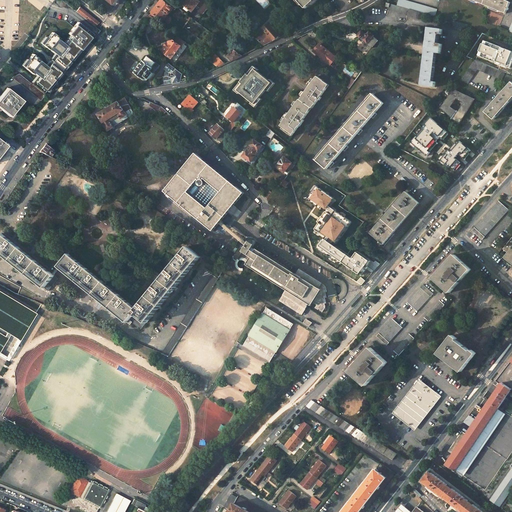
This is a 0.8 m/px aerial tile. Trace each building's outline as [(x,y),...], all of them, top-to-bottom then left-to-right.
[(161,0),(157,6),(168,15),(173,9),(175,11),(178,8),(167,0),(161,0)] [(188,0),(184,6),(192,13),(196,8),(199,10),(198,11),(202,14),(209,6),(205,3),(206,2),(203,0),(188,0)] [(297,0),(305,9),(308,7),(309,8),(315,2),(314,1),(315,0),(297,0)] [(399,0),(397,6),(435,16),(437,10),(401,0),(399,0)] [(471,0),(505,14),(510,2),(504,0),(471,0)] [(387,3),(385,7),(389,8),(388,11),(424,21),(426,14),(387,3)] [(90,24),(93,26),(94,25),(93,24),(94,22),(95,23),(97,22),(77,6),(74,10),(85,19),(90,24)] [(157,6),(152,13),(163,22),(167,24),(169,24),(172,20),(172,18),(168,15),(157,6)] [(451,21),(449,28),(466,32),(468,26),(451,21)] [(63,68),(91,34),(77,22),(67,35),(70,37),(64,45),(57,40),(59,39),(51,33),(47,38),(45,36),(44,37),(46,39),(41,45),(48,50),(55,56),(46,67),(38,61),(39,61),(32,55),(28,60),(26,59),(26,60),(28,61),(23,67),(30,73),(31,72),(36,76),(32,80),(45,90),(59,73),(57,71),(61,66),(63,68)] [(256,39),(257,39),(264,45),(281,37),(269,24),(263,29),(263,31),(256,39)] [(359,28),(355,34),(360,39),(360,40),(362,42),(363,42),(365,41),(368,44),(367,44),(368,45),(370,47),(371,48),(371,47),(372,48),(378,41),(373,37),(374,37),(369,33),(367,35),(365,35),(365,34),(362,32),(362,28),(359,28)] [(433,82),(437,54),(441,54),(442,45),(438,44),(439,35),(442,35),(442,30),(429,28),(421,86),(435,88),(435,82),(433,82)] [(171,39),(161,52),(171,60),(181,46),(171,39)] [(253,44),(258,48),(264,45),(257,39),(253,44)] [(511,51),(483,40),(477,55),(496,63),(496,60),(500,62),(500,64),(509,67),(511,60),(511,52),(511,51)] [(313,52),(321,59),(328,51),(320,44),(313,52)] [(230,57),(234,60),(242,56),(236,52),(230,57)] [(209,61),(218,68),(225,64),(215,55),(209,61)] [(143,62),(135,73),(144,80),(146,78),(148,80),(159,66),(148,58),(144,63),(143,62)] [(504,73),(479,63),(475,61),(461,81),(468,84),(477,70),(501,80),(504,73)] [(187,81),(168,66),(164,70),(169,74),(168,77),(164,77),(166,85),(182,82),(187,81)] [(254,105),(271,83),(255,70),(249,76),(247,75),(241,83),(242,84),(237,90),(254,105)] [(19,74),(11,78),(39,101),(45,95),(43,93),(30,83),(19,74)] [(304,120),(313,108),(314,109),(319,101),(320,102),(322,99),(321,98),(330,86),(320,78),(317,82),(317,83),(315,85),(313,84),(312,83),(309,88),(312,90),(309,94),(306,92),(303,96),(304,97),(301,100),(298,103),(297,102),(291,110),(294,111),(291,115),(288,113),(284,118),(285,119),(287,120),(286,122),(284,123),(281,126),(293,135),(299,127),(300,127),(305,121),(304,120)] [(45,90),(32,80),(30,83),(43,93),(45,90)] [(354,83),(350,80),(345,86),(349,89),(354,83)] [(494,120),(511,98),(511,83),(485,113),(494,120)] [(23,101),(6,88),(0,96),(0,109),(9,117),(23,101)] [(441,109),(453,118),(457,112),(452,107),(457,99),(464,104),(454,120),(460,125),(475,100),(454,90),(441,109)] [(346,150),(344,149),(357,135),(358,136),(360,134),(359,133),(371,119),(372,120),(374,118),(373,117),(383,105),(371,95),(315,161),(326,170),(329,168),(330,168),(332,166),(330,165),(342,151),(344,153),(346,150)] [(198,103),(190,96),(182,104),(192,113),(194,111),(192,110),(198,103)] [(129,106),(131,104),(130,102),(127,104),(125,99),(124,99),(119,102),(98,115),(107,130),(113,127),(113,126),(128,117),(133,114),(130,109),(131,109),(129,106)] [(161,107),(151,102),(150,106),(156,111),(161,107)] [(241,114),(234,108),(227,117),(234,123),(241,114)] [(450,134),(432,117),(425,124),(427,126),(424,129),(423,128),(411,142),(427,156),(439,143),(437,141),(440,138),(442,140),(443,138),(445,140),(450,134)] [(225,131),(228,134),(232,130),(225,124),(222,128),(218,125),(210,134),(216,140),(225,131)] [(251,155),(255,157),(263,146),(254,140),(245,153),(245,155),(249,157),(250,157),(251,155)] [(471,151),(458,140),(440,161),(448,167),(449,166),(454,171),(460,163),(456,159),(457,157),(460,160),(462,157),(465,160),(471,154),(469,153),(471,151)] [(51,151),(44,145),(39,153),(49,157),(53,153),(50,152),(51,151)] [(165,191),(213,230),(218,224),(221,220),(243,193),(196,154),(165,191)] [(294,166),(292,164),(292,163),(284,157),(276,167),(284,173),(287,169),(290,171),(294,166)] [(333,199),(316,186),(307,200),(320,209),(322,206),(333,214),(331,217),(324,212),(321,217),(320,216),(317,222),(318,223),(314,229),(314,230),(319,233),(321,233),(325,236),(324,239),(323,238),(316,248),(329,257),(330,256),(340,264),(342,262),(361,275),(368,267),(372,261),(339,239),(351,222),(328,206),(333,199)] [(274,194),(270,191),(265,198),(269,201),(274,194)] [(406,192),(370,233),(380,242),(379,243),(382,245),(383,244),(384,245),(420,204),(406,192)] [(499,201),(472,230),(482,240),(509,210),(499,201)] [(228,213),(232,216),(238,209),(234,206),(228,213)] [(221,220),(218,224),(231,234),(243,244),(244,242),(245,241),(233,231),(221,220)] [(58,279),(1,234),(0,235),(0,253),(44,289),(44,288),(48,291),(58,279)] [(323,284),(298,268),(297,269),(294,273),(288,270),(289,268),(288,268),(287,269),(282,266),(283,264),(282,264),(281,266),(277,262),(278,261),(277,261),(276,262),(272,259),(272,258),(272,257),(271,259),(266,256),(267,254),(266,254),(265,255),(260,252),(261,251),(260,252),(254,248),(252,250),(248,248),(250,245),(252,241),(253,241),(253,240),(253,239),(253,238),(252,238),(252,237),(251,237),(250,237),(249,237),(248,237),(247,237),(247,238),(247,241),(245,243),(244,242),(243,244),(240,249),(250,255),(244,263),(246,264),(247,263),(252,266),(251,268),(252,268),(252,267),(257,270),(256,271),(257,271),(258,270),(262,273),(261,274),(262,275),(263,273),(267,276),(266,277),(267,278),(268,277),(272,280),(272,281),(273,280),(278,283),(277,284),(278,285),(278,284),(284,287),(283,288),(285,289),(277,300),(298,313),(303,306),(305,307),(307,303),(311,306),(313,307),(311,309),(317,312),(318,311),(322,314),(325,309),(325,306),(325,305),(326,305),(325,298),(325,297),(327,296),(326,294),(326,292),(327,292),(326,288),(326,287),(325,287),(325,286),(324,285),(323,284)] [(511,238),(503,250),(510,255),(508,257),(511,260),(511,238)] [(187,247),(136,309),(134,313),(146,323),(200,257),(187,247)] [(68,254),(58,267),(126,322),(134,313),(136,309),(68,254)] [(434,278),(450,293),(471,270),(455,255),(434,278)] [(168,356),(218,279),(212,275),(161,354),(168,356)] [(417,311),(433,294),(423,285),(407,302),(417,311)] [(35,313),(0,291),(0,348),(9,334),(16,338),(19,340),(35,313)] [(444,305),(439,300),(424,317),(429,322),(444,305)] [(291,325),(264,309),(241,348),(267,364),(291,325)] [(140,330),(146,323),(134,313),(126,322),(130,325),(131,323),(140,330)] [(392,319),(379,333),(389,342),(402,328),(392,319)] [(389,342),(379,333),(377,336),(387,345),(389,342)] [(399,356),(414,338),(409,334),(393,351),(399,356)] [(454,366),(462,372),(476,354),(472,350),(471,351),(457,340),(458,339),(453,336),(439,354),(446,359),(449,362),(454,366)] [(0,353),(0,356),(7,360),(10,354),(19,340),(16,338),(7,353),(5,356),(0,353)] [(371,348),(350,371),(366,386),(387,363),(371,348)] [(278,367),(268,379),(272,383),(283,371),(278,367)] [(409,395),(395,413),(409,424),(409,425),(411,426),(414,428),(416,426),(424,414),(434,402),(438,397),(427,388),(420,382),(417,386),(413,391),(412,390),(409,395)] [(452,456),(446,464),(456,471),(459,467),(500,407),(505,398),(506,397),(508,395),(511,389),(501,382),(500,384),(497,388),(496,390),(489,401),(486,405),(485,407),(483,410),(478,417),(466,435),(462,432),(449,450),(451,451),(454,453),(452,456)] [(259,398),(257,396),(250,403),(253,405),(259,398)] [(322,407),(311,400),(306,406),(366,444),(371,438),(322,407)] [(247,412),(253,405),(250,403),(244,410),(247,412)] [(302,440),(311,427),(304,422),(300,428),(298,426),(296,426),(294,429),(294,430),(297,432),(295,435),(302,440)] [(302,440),(295,435),(285,447),(292,452),(302,440)] [(332,436),(322,449),(329,454),(339,441),(332,436)] [(371,438),(366,444),(393,461),(398,455),(371,438)] [(261,468),(267,473),(277,461),(270,456),(261,468)] [(310,472),(317,478),(326,466),(320,460),(310,472)] [(336,467),(343,473),(346,469),(339,464),(336,467)] [(511,464),(510,466),(511,467),(511,468),(491,500),(500,507),(511,489),(511,464)] [(391,472),(382,466),(378,472),(375,469),(342,511),(359,511),(363,507),(379,487),(391,472)] [(334,470),(341,476),(343,473),(336,467),(334,470)] [(267,473),(261,468),(251,480),(258,485),(267,473)] [(442,496),(449,486),(430,471),(422,481),(434,490),(442,496)] [(317,478),(310,472),(300,485),(307,490),(317,478)] [(89,483),(77,477),(69,492),(78,496),(78,498),(72,499),(70,502),(72,503),(73,503),(74,506),(75,506),(78,507),(78,510),(80,510),(81,509),(83,510),(83,511),(85,511),(86,511),(87,511),(88,511),(94,511),(97,509),(99,509),(101,505),(103,504),(105,502),(103,500),(104,499),(107,499),(108,497),(106,495),(109,491),(106,490),(107,487),(104,486),(102,488),(101,487),(101,485),(99,483),(97,485),(96,485),(97,482),(94,481),(92,482),(90,481),(89,483)] [(461,511),(469,501),(449,486),(442,496),(455,506),(461,511)] [(280,503),(287,509),(297,497),(290,491),(280,503)] [(123,511),(129,500),(116,494),(106,511),(123,511)] [(224,507),(230,510),(233,503),(235,504),(238,498),(232,494),(224,507)] [(267,511),(239,496),(238,498),(235,504),(249,511),(267,511)] [(311,500),(318,505),(320,503),(313,497),(311,500)] [(131,505),(132,506),(139,509),(140,508),(146,511),(148,511),(150,509),(145,507),(146,506),(134,500),(131,505)] [(309,503),(316,508),(318,505),(311,500),(309,503)] [(482,511),(469,501),(461,511),(462,511),(482,511)] [(249,511),(235,504),(233,503),(230,510),(229,511),(249,511)]
